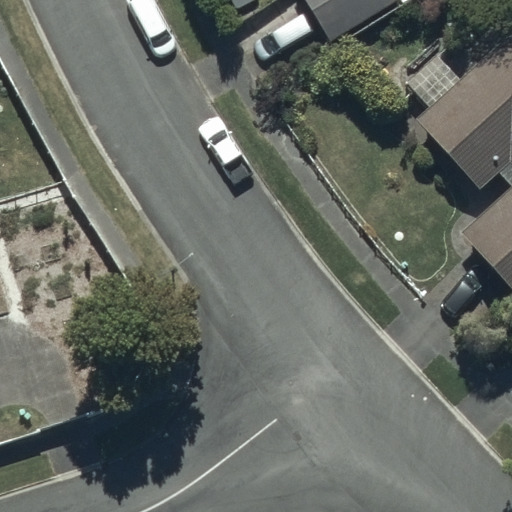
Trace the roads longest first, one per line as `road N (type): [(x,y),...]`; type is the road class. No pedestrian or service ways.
road 1 (residential): [(93,0),(185,174),(335,367)]
road 2 (residential): [(145,511),(201,478),(335,367)]
road 3 (residential): [(335,367),(472,511)]
